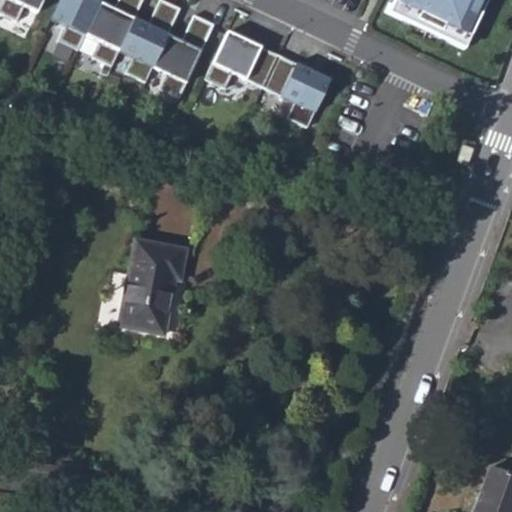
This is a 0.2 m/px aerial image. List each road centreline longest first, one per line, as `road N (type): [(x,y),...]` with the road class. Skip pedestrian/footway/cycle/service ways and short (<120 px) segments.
road 1 (tertiary): [(495,163),(369,511)]
road 2 (residential): [(267,0),(511,119)]
road 3 (residential): [(0,476),(269,511)]
